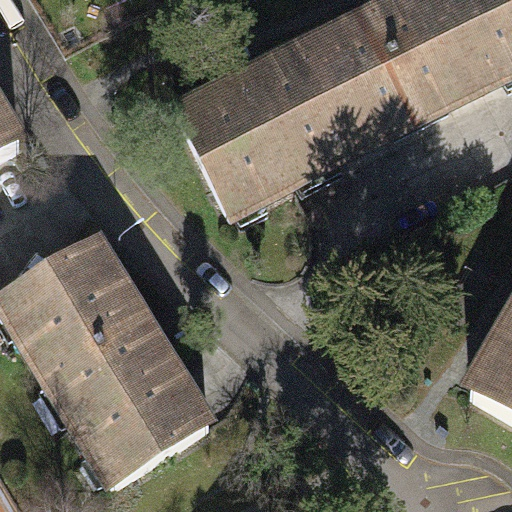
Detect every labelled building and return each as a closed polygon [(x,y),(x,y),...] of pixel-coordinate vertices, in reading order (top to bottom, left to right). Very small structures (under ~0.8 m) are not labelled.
[(511,0),(419,0),(368,26),(420,129),(511,83),(511,0)] [(368,26),(178,120),(230,224),(420,129),(368,26)] [(0,124),(0,165),(19,155),(0,124)] [(97,253),(1,311),(112,493),(208,435),(97,253)] [(511,330),(469,403),(511,427),(511,330)]
